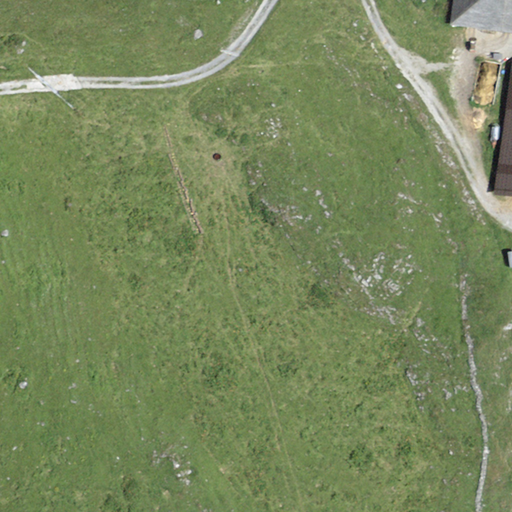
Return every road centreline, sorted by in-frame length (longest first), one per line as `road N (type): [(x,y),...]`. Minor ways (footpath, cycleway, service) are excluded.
road 1 (track): [(270,0),(235,53),(207,75),(158,89),(0,94)]
road 2 (track): [(511,229),(372,25),(364,0)]
